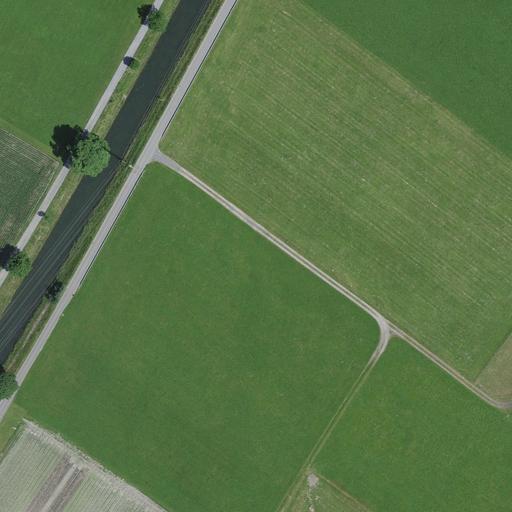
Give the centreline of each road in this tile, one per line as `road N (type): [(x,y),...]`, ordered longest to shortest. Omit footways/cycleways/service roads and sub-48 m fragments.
road 1 (track): [(152,146),(385,318),(384,347),(284,511)]
road 2 (unclassified): [(233,0),(0,418)]
road 3 (track): [(157,0),(0,275)]
road 4 (track): [(385,318),(488,398),(511,402)]
